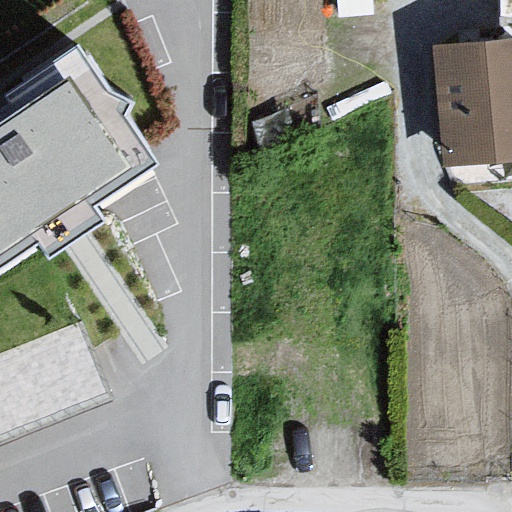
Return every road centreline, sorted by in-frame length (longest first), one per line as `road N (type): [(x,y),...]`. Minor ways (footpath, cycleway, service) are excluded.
road 1 (unknown): [(197,0),(175,209),(188,335),(178,377),(165,402),(142,419),(42,461)]
road 2 (unknown): [(511,270),(418,173)]
